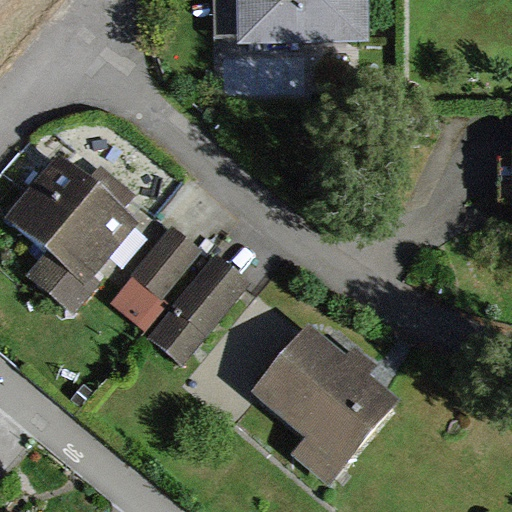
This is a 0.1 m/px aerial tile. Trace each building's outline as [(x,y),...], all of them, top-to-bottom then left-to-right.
[(236,0),(238,41),(369,38),(368,0),(236,0)] [(141,223),(58,153),(1,222),(40,254),(24,273),(76,316),(106,280),(99,274),(141,223)] [(511,202),(511,157),(500,157),(500,202),(511,202)] [(110,303),(148,333),(212,258),(174,226),(110,303)] [(217,252),(212,258),(148,333),(185,364),(254,282),(217,252)] [(402,398),(311,325),(255,394),(308,437),(294,455),(332,485),(402,398)]
